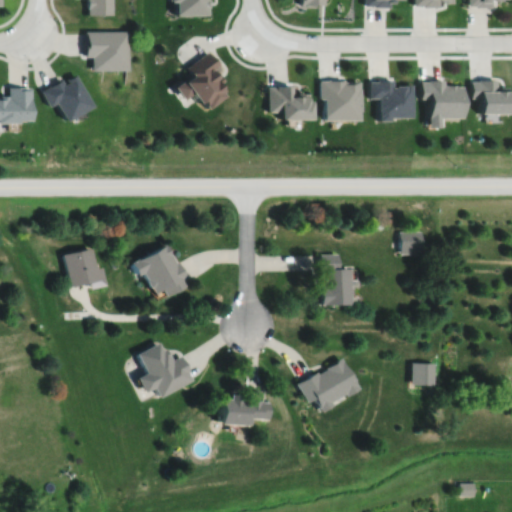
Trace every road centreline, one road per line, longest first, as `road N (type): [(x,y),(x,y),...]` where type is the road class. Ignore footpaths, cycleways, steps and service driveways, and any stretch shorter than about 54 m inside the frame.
road 1 (tertiary): [(0,185),(511,184)]
road 2 (residential): [(511,41),(251,39)]
road 3 (residential): [(245,184),(245,326)]
